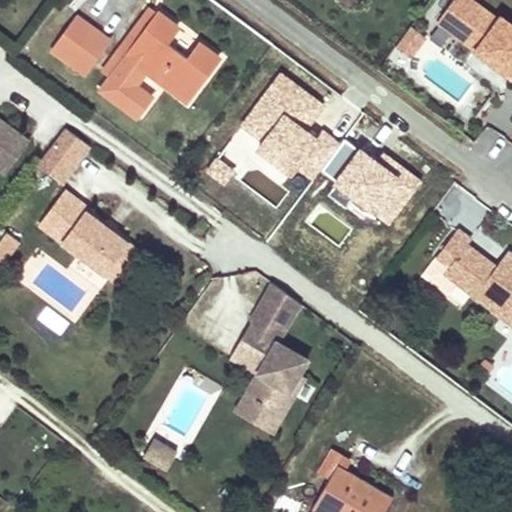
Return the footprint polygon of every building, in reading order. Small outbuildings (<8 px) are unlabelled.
[(449,28),(469,0),(451,0),(437,19),(449,28)] [(510,73),(511,70),(511,22),(499,13),(497,16),(474,0),(469,0),(449,28),(475,48),(478,44),(489,53),(486,56),(510,73)] [(150,6),(118,49),(128,56),(160,13),(150,6)] [(177,26),(160,13),(128,56),(102,90),(138,116),(152,97),(136,85),(147,70),(187,100),(219,58),(199,43),(187,60),(165,43),(177,26)] [(80,72),(92,56),(104,40),(74,16),(49,48),(80,72)] [(409,53),(423,34),(409,24),(395,43),(409,53)] [(489,53),(478,44),(475,48),(486,56),(489,53)] [(325,103),(280,70),(241,123),(264,140),(260,146),(291,170),(296,163),(314,176),(322,166),(339,142),(322,130),(317,136),(306,128),(325,103)] [(0,173),(23,143),(0,125),(0,173)] [(92,146),(67,129),(48,153),(72,171),(92,146)] [(345,134),(339,142),(322,166),(389,216),(418,178),(385,154),(380,160),(345,134)] [(72,171),(48,153),(40,164),(64,183),(72,171)] [(218,159),(210,170),(225,182),(233,171),(218,159)] [(84,207),(58,188),(30,226),(97,276),(122,243),(80,212),(84,207)] [(0,257),(11,242),(0,233),(0,257)] [(511,271),(498,261),(487,277),(457,256),(461,251),(446,240),(432,261),(445,270),(441,275),(449,280),(511,325),(511,271)] [(122,243),(97,276),(110,286),(134,252),(122,243)] [(445,270),(432,261),(419,279),(440,294),(449,280),(441,275),(445,270)] [(291,342),(262,322),(236,361),(264,380),(243,411),(281,436),(316,384),(306,378),(315,365),(288,347),(291,342)] [(164,468),(175,451),(155,437),(143,454),(164,468)] [(379,511),(390,493),(363,478),(335,462),(341,452),(331,446),(301,500),(310,504),(322,511),(379,511)]
